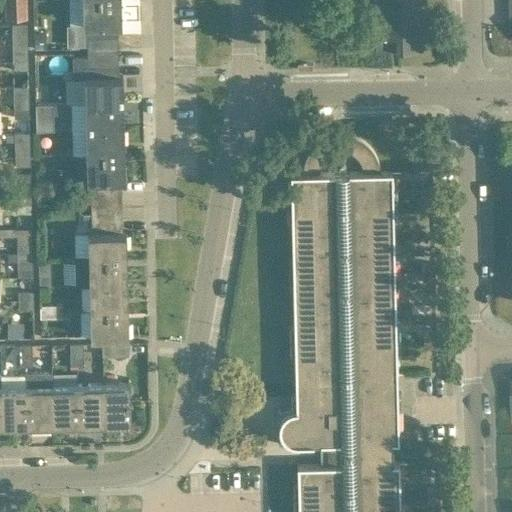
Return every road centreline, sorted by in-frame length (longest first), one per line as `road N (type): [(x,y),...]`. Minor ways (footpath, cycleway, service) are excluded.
road 1 (residential): [(7,478),(129,472),(162,450),(188,406),(241,92)]
road 2 (residential): [(471,348),(468,91)]
road 3 (residential): [(171,230),(163,0)]
road 4 (residential): [(241,92),(468,91)]
road 5 (residential): [(474,511),(471,348)]
